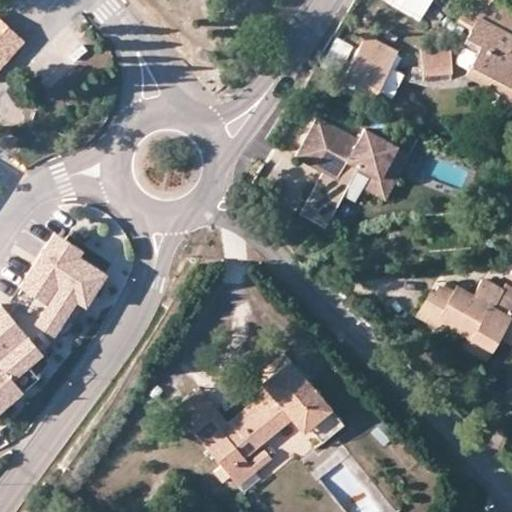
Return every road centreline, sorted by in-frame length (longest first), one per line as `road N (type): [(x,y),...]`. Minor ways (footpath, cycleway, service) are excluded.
road 1 (residential): [(200,198),(245,226),(511,494)]
road 2 (tertiary): [(0,511),(136,321),(154,283)]
road 3 (tertiary): [(329,0),(260,102)]
